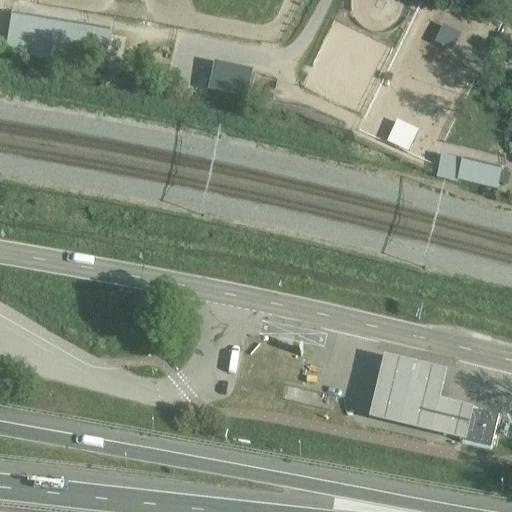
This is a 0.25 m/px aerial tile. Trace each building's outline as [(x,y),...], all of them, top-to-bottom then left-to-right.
[(104,71),(111,33),(12,15),(5,53),(104,71)] [(215,64),(212,93),(251,97),(254,68),(215,64)] [(458,184),(458,182),(498,192),(503,169),(463,159),(462,162),(442,158),(437,179),(458,184)] [(449,381),(385,366),(370,428),(467,451),(475,417),(442,409),(449,381)] [(470,411),(462,444),(491,451),(499,418),(470,411)]
